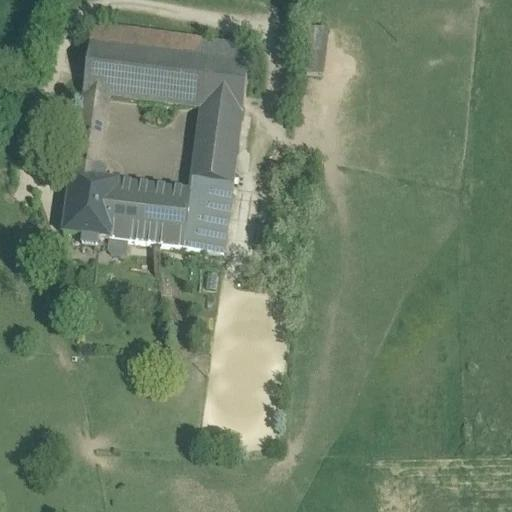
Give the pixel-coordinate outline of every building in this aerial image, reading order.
[(121,32),(93,28),(90,47),(118,51),(121,32)] [(253,50),(121,32),(118,51),(250,68),(253,50)] [(118,51),(90,47),(76,154),(102,157),(103,142),(105,128),(109,101),(202,113),(191,196),(183,252),(224,257),(250,68),(118,51)] [(102,157),(76,154),(73,180),(72,180),(64,237),(84,240),(83,248),(98,250),(99,241),(110,243),(119,186),(119,185),(106,184),(107,175),(105,171),(100,171),(102,157)] [(191,196),(119,186),(110,243),(183,252),(191,196)]
